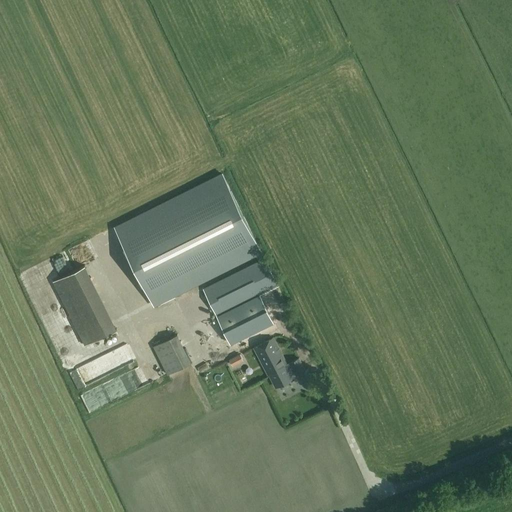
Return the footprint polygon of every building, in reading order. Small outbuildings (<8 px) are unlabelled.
[(222,174),(115,227),(154,305),(255,254),(259,261),(204,289),(230,343),(273,322),(260,294),(279,285),(222,174)] [(84,265),(53,281),(85,345),(117,329),(84,265)] [(182,293),(174,297),(187,321),(194,317),(182,293)] [(214,316),(209,318),(214,328),(218,326),(214,316)] [(177,334),(153,346),(168,374),(191,363),(177,334)] [(293,379),(291,375),(295,373),(296,375),(303,371),(305,370),(299,359),(287,365),(274,338),(254,348),(268,376),(269,375),(275,388),(280,385),(281,387),(289,383),(288,381),(293,379)] [(240,354),(230,359),(232,365),(243,359),(240,354)] [(140,365),(147,377),(157,372),(151,360),(140,365)] [(305,370),(303,371),(310,385),(315,382),(308,369),(305,370)]
